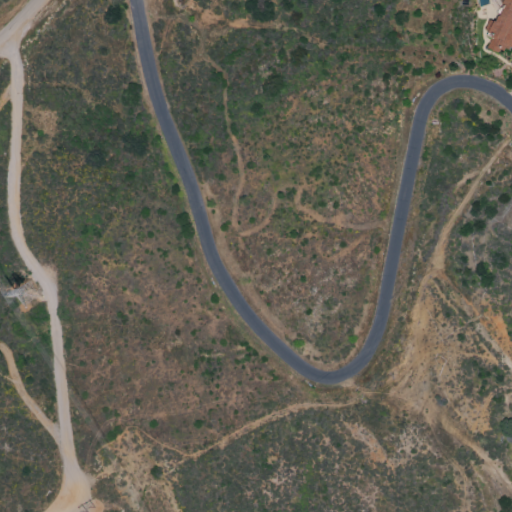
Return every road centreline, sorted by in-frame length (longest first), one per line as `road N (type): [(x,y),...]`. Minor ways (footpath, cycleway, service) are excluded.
road 1 (residential): [(511,105),(485,86),(458,84),(438,91),(422,110),(379,328),(344,367),(301,367),(254,320),(228,278),(137,0)]
road 2 (track): [(77,486),(0,346)]
